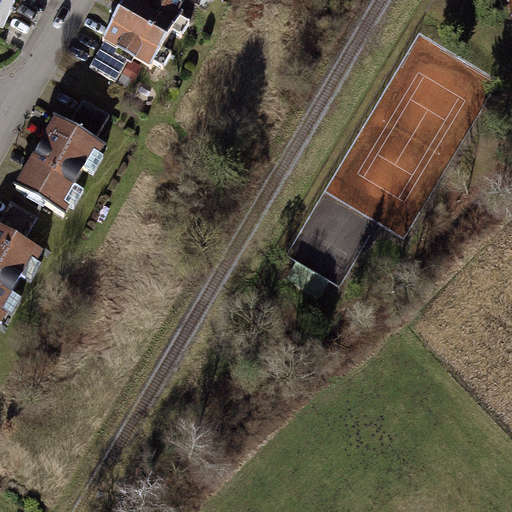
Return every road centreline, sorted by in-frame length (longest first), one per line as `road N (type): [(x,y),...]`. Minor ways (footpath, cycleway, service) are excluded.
road 1 (track): [(279,261),(434,0)]
road 2 (residential): [(15,111),(79,0)]
